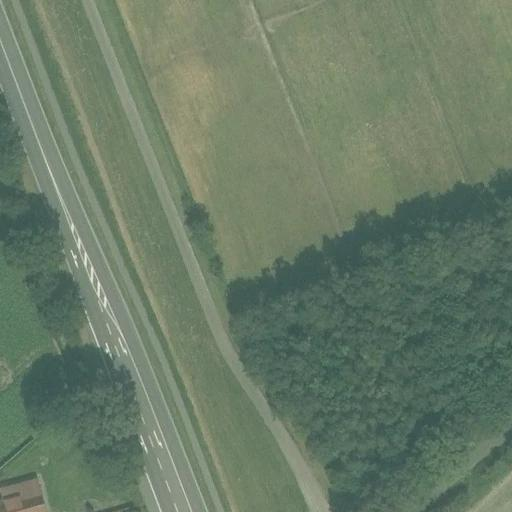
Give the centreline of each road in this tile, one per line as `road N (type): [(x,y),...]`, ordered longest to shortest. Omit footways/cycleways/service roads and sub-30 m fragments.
road 1 (primary): [(0,32),(189,511)]
road 2 (unclassified): [(511,429),(419,511)]
